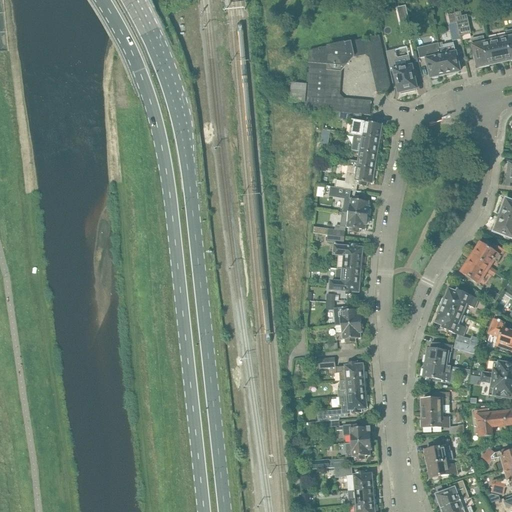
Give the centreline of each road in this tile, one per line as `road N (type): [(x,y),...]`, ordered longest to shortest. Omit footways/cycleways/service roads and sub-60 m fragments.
road 1 (primary): [(102,0),(139,70),(164,160),(204,511)]
road 2 (primary): [(224,511),(181,133),(162,67),(129,0)]
road 3 (residential): [(483,97),(429,111),(407,138),(385,273),(384,325),(394,354)]
road 4 (residential): [(394,354),(437,262),(478,201),(483,97)]
road 5 (residential): [(402,506),(394,354)]
